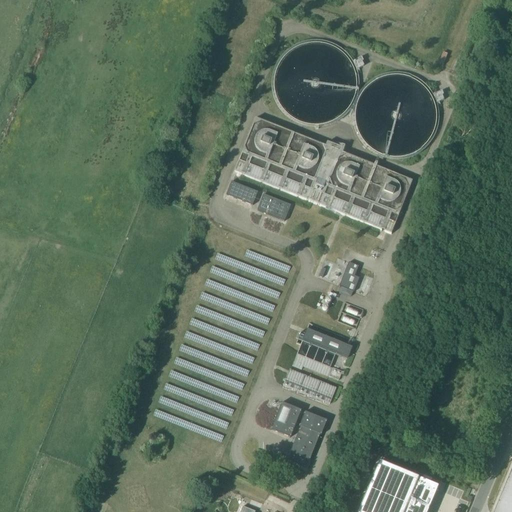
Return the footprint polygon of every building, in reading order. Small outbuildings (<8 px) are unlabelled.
[(325,147),(254,120),(234,172),(390,234),(411,182),(342,155),(345,148),(327,141),(325,147)] [(232,183),(226,196),(252,206),(258,194),(232,183)] [(284,222),(290,206),(263,196),(257,211),(284,222)] [(348,263),(339,287),(341,288),(339,293),(351,297),(353,292),(353,293),(359,279),(354,277),(358,267),(348,263)] [(303,368),(338,381),(342,373),(330,368),(336,354),(347,358),(351,347),(306,330),(304,334),(300,333),(299,335),(298,334),(296,340),(297,341),(295,345),(300,346),(296,356),(292,367),(301,371),(303,368)] [(336,390),(289,371),(283,387),(330,406),(336,390)] [(301,412),(281,404),(271,431),(290,439),(301,412)] [(327,422),(304,413),(298,427),(300,428),(290,453),(288,453),(284,464),(307,473),(311,462),(309,461),(319,436),(321,436),(327,422)] [(379,461),(357,511),(426,511),(437,485),(379,461)] [(511,511),(511,471),(495,511),(511,511)]
